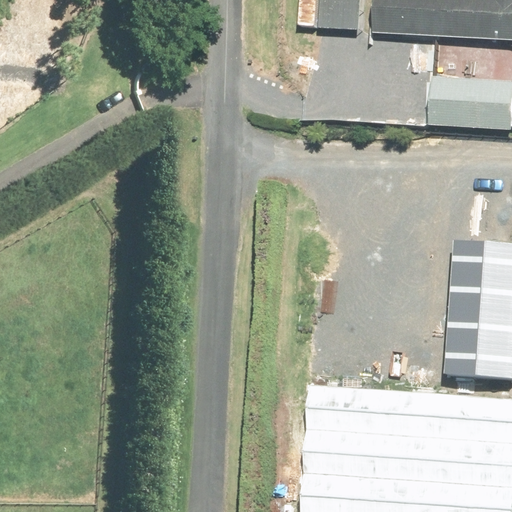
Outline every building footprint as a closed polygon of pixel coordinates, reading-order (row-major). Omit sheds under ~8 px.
[(329,0),(328,30),(369,32),(370,0),(329,0)] [(511,0),(384,0),(383,36),(511,41),(511,0)] [(511,83),(441,79),(438,129),(511,133),(511,83)] [(511,202),(330,189),(317,369),(511,383),(511,202)] [(511,511),(511,405),(313,391),(304,511),(511,511)]
